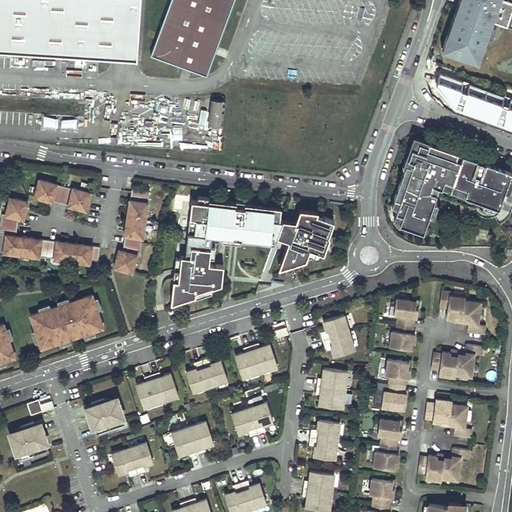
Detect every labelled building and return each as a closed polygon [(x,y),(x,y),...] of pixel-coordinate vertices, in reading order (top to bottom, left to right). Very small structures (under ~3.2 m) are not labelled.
[(139,0),(0,0),(0,50),(136,59),(139,0)] [(170,0),(150,54),(206,74),(233,0),(170,0)] [(499,0),(458,0),(441,51),(479,63),(494,17),(499,0)] [(511,0),(499,0),(494,17),(511,25),(511,0)] [(436,103),(496,121),(500,107),(440,89),(436,103)] [(211,95),(210,121),(224,121),(225,96),(211,95)] [(172,141),(217,142),(217,122),(209,122),(209,109),(204,109),(204,119),(187,119),(187,121),(172,121),(172,141)] [(57,128),(58,116),(44,115),(44,127),(57,128)] [(77,129),(77,117),(61,117),(62,129),(77,129)] [(141,141),(162,143),(164,121),(143,119),(141,141)] [(416,148),(411,146),(407,157),(413,159),(411,165),(405,163),(394,196),(399,198),(395,210),(401,213),(398,222),(422,230),(433,200),(427,198),(432,183),(438,185),(441,186),(443,179),(466,187),(464,194),(473,197),(473,196),(484,200),(484,201),(498,206),(500,199),(503,191),(501,190),(503,184),(505,185),(511,170),(485,160),(484,161),(477,159),(477,158),(462,153),(460,159),(455,157),(457,151),(428,141),(427,144),(419,141),(416,148)] [(411,165),(413,159),(407,157),(405,156),(403,162),(405,163),(411,165)] [(511,179),(511,169),(511,170),(505,185),(503,184),(501,190),(503,191),(500,199),(505,201),(511,179)] [(58,182),(39,178),(34,197),(53,201),(53,200),(57,184),(58,182)] [(443,179),(441,186),(464,194),(466,187),(443,179)] [(438,185),(432,183),(427,198),(433,200),(438,185)] [(69,204),(73,188),(57,184),(53,200),(69,204)] [(93,190),(74,186),(73,188),(69,204),(69,206),(88,210),(93,190)] [(149,190),(132,187),(130,199),(147,202),(149,190)] [(26,201),(8,198),(5,216),(18,218),(23,219),(26,201)] [(195,295),(211,289),(212,283),(221,281),(223,262),(209,260),(211,240),(212,232),(260,238),(260,240),(274,242),(275,237),(276,234),(289,238),(287,245),(279,265),(315,254),(317,248),(322,250),(334,218),(316,212),(314,215),(298,209),(295,219),(282,217),(279,217),(280,208),(191,198),(189,215),(187,237),(185,257),(181,256),(176,256),(173,277),(171,300),(195,292),(195,295)] [(130,199),(129,199),(127,216),(145,219),(148,202),(147,202),(130,199)] [(18,218),(5,216),(1,216),(0,224),(0,233),(5,234),(16,235),(18,218)] [(145,219),(127,216),(124,235),(125,235),(124,237),(141,240),(141,237),(142,238),(145,219)] [(23,236),(16,235),(5,234),(3,253),(21,255),(23,236)] [(42,238),(23,236),(21,255),(39,257),(39,256),(41,239),(42,238)] [(141,240),(124,237),(123,250),(137,254),(139,254),(141,240)] [(56,241),(41,239),(39,256),(54,258),(56,241)] [(74,242),(56,240),(56,241),(54,258),(54,259),(72,261),(74,242)] [(92,246),(92,245),(74,242),(72,261),(90,263),(92,246)] [(90,263),(97,263),(99,246),(92,246),(90,263)] [(123,250),(119,249),(114,267),(132,272),(137,254),(123,250)] [(450,291),(441,290),(440,306),(448,307),(446,317),(455,318),(455,316),(463,316),(462,319),(470,320),(468,331),(484,333),(485,324),(478,323),(481,301),(465,299),(465,296),(450,294),(450,291)] [(94,299),(92,294),(69,302),(70,307),(66,309),(65,306),(61,308),(60,304),(58,305),(45,309),(39,311),(30,314),(37,335),(39,341),(41,347),(64,339),(70,338),(89,331),(94,329),(103,326),(96,304),(94,299)] [(396,298),(394,313),(398,314),(397,322),(413,324),(414,316),(417,317),(418,308),(415,308),(416,300),(396,298)] [(64,304),(62,299),(57,301),(58,305),(60,304),(61,308),(65,306),(66,309),(70,307),(69,302),(64,304)] [(349,331),(344,313),(323,320),(326,330),(321,331),(323,339),(349,331)] [(396,330),(392,329),(389,345),(410,348),(411,341),(413,341),(415,333),(412,332),(413,324),(397,322),(396,330)] [(5,328),(4,324),(0,324),(0,360),(0,361),(6,359),(15,356),(7,334),(5,328)] [(276,337),(288,333),(286,327),(274,331),(276,337)] [(354,349),(349,331),(323,339),(325,347),(331,345),(334,355),(354,349)] [(260,370),(277,364),(270,344),(260,347),(259,341),(251,344),(260,370)] [(464,353),(457,352),(456,355),(449,354),(449,351),(441,350),(441,352),(433,351),(431,367),(439,368),(439,373),(454,375),(454,372),(470,374),(473,352),(481,353),(482,345),(466,342),(464,353)] [(242,376),(260,370),(251,344),(243,347),(245,352),(235,356),(242,376)] [(210,385),(228,379),(221,359),(211,362),(209,356),(202,359),(210,385)] [(388,358),(386,373),(390,374),(389,382),(405,384),(406,376),(409,377),(410,368),(407,368),(408,360),(388,358)] [(193,391),(210,385),(202,359),(194,361),(196,367),(186,370),(193,391)] [(345,388),(347,370),(324,367),(322,377),(316,376),(315,385),(345,388)] [(161,399),(178,393),(171,373),(161,376),(160,371),(152,373),(161,399)] [(143,405),(161,399),(152,373),(144,376),(146,381),(136,385),(143,405)] [(388,390),(383,390),(381,406),(402,408),(403,401),(405,401),(406,393),(404,392),(405,384),(389,382),(388,390)] [(343,407),(345,388),(315,385),(314,393),(320,393),(319,404),(343,407)] [(448,419),(448,422),(455,423),(454,434),(470,436),(471,427),(464,426),(467,404),(451,402),(451,399),(436,397),(435,402),(427,401),(425,417),(432,418),(432,420),(440,421),(441,419),(448,419)] [(41,404),(39,398),(27,402),(31,414),(43,410),(41,404)] [(125,424),(117,398),(87,407),(95,433),(125,424)] [(52,400),(41,404),(43,410),(54,406),(52,400)] [(273,421),(266,400),(249,406),(258,432),(265,430),(263,424),(273,421)] [(258,432),(249,406),(231,412),(238,433),(248,429),(250,435),(258,432)] [(340,439),(342,422),(318,418),(317,429),(311,428),(310,436),(340,439)] [(380,418),(378,433),(382,434),(381,442),(397,444),(398,436),(401,437),(402,428),(399,428),(400,420),(380,418)] [(213,441),(206,421),(189,427),(197,453),(205,450),(203,445),(213,441)] [(39,423),(11,432),(20,459),(48,450),(39,423)] [(197,453),(189,427),(171,432),(178,453),(188,450),(190,455),(197,453)] [(337,458),(340,439),(310,436),(309,444),(315,445),(314,455),(337,458)] [(153,461),(146,441),(129,447),(138,473),(145,470),(143,465),(153,461)] [(380,450),(375,449),(373,465),(394,468),(395,461),(397,461),(398,452),(396,452),(397,444),(381,442),(380,450)] [(451,457),(443,456),(443,459),(436,458),(436,455),(427,454),(427,456),(420,455),(418,471),(426,472),(425,477),(441,479),(441,476),(457,478),(460,456),(467,457),(468,449),(452,446),(451,457)] [(138,473),(129,447),(111,452),(118,473),(128,470),(130,475),(138,473)] [(332,490),(334,472),(310,469),(309,479),(303,479),(302,487),(332,490)] [(372,477),(370,493),(374,493),(373,501),(389,503),(390,495),(393,496),(394,487),(391,487),(392,480),(372,477)] [(249,508),(266,502),(260,481),(250,485),(248,479),(240,482),(249,508)] [(231,511),(236,511),(249,508),(240,482),(232,484),(234,490),(225,493),(231,511)] [(329,509),(332,490),(302,487),(301,495),(307,496),(305,506),(329,509)] [(191,511),(211,511),(207,499),(197,502),(195,497),(188,499),(191,511)] [(172,511),(191,511),(188,499),(180,502),(182,507),(172,511)] [(372,509),(367,509),(366,511),(390,511),(388,511),(389,503),(373,501),(372,509)] [(460,511),(462,503),(448,501),(448,506),(429,503),(427,511),(460,511)]
